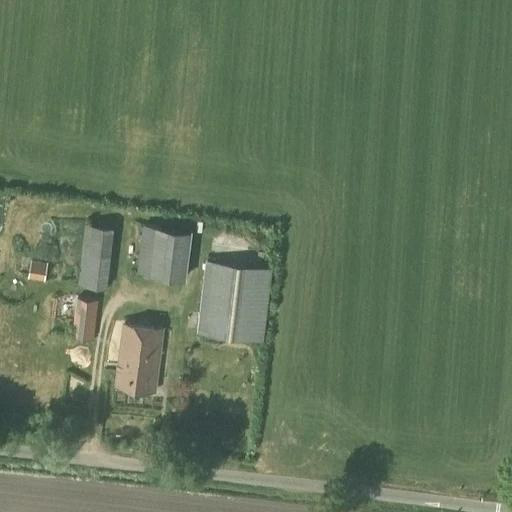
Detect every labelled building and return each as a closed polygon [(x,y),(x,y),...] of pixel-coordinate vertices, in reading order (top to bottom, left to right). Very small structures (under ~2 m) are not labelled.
[(131,218),(130,244),(140,244),(140,218),(131,218)] [(140,257),(138,273),(185,279),(187,263),(140,257)] [(29,259),(29,272),(46,273),(46,259),(29,259)] [(263,341),(272,268),(206,260),(197,332),(263,341)] [(70,275),(70,286),(100,286),(100,276),(70,275)] [(93,339),(98,300),(77,297),(72,337),(93,339)] [(154,390),(161,329),(125,325),(118,386),(154,390)] [(0,398),(23,398),(22,386),(0,386),(0,398)] [(232,441),(235,425),(171,416),(169,432),(232,441)]
